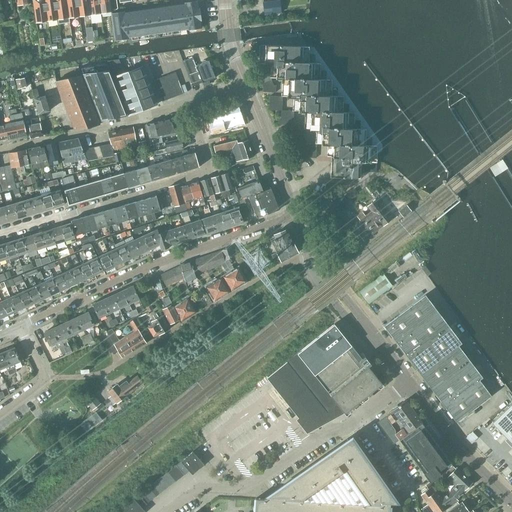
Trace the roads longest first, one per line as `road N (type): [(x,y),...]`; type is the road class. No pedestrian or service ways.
road 1 (unclassified): [(311,253),(108,372),(42,377)]
road 2 (unclassified): [(21,330),(144,269),(296,216)]
road 3 (residential): [(0,234),(209,171),(190,102)]
road 4 (residential): [(160,511),(191,487),(248,486),(362,413)]
road 5 (unclassified): [(0,149),(190,102)]
road 6 (tertiary): [(409,382),(311,253)]
road 7 (tertiary): [(511,502),(473,466),(409,382)]
road 8 (tertiary): [(296,216),(241,80)]
